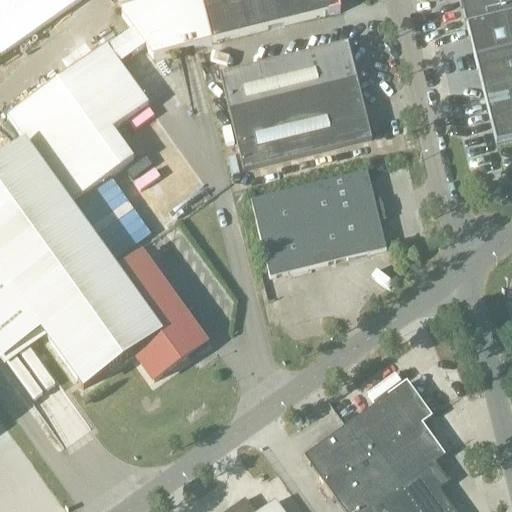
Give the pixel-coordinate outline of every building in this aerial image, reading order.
[(0,0),(0,56),(0,57),(80,0),(0,0)] [(118,0),(123,17),(133,31),(107,50),(105,48),(7,119),(37,160),(45,172),(71,207),(134,162),(112,133),(148,107),(119,68),(145,49),(153,59),(326,18),(338,15),(334,0),(118,0)] [(468,29),(511,17),(511,0),(458,0),(461,9),(463,8),(468,29)] [(511,17),(468,29),(496,146),(511,142),(511,17)] [(243,173),(370,142),(371,142),(348,45),(219,75),(243,173)] [(24,149),(0,166),(0,360),(41,330),(84,390),(134,353),(155,382),(205,345),(141,257),(115,275),(42,174),(45,172),(37,160),(34,163),(24,149)] [(386,252),(375,204),(367,175),(251,203),(270,280),(386,252)] [(22,395),(62,456),(85,442),(41,375),(32,381),(36,386),(22,395)] [(406,385),(303,459),(341,511),(452,511),(438,493),(448,486),(434,466),(444,459),(421,427),(430,420),(406,385)] [(251,511),(245,502),(230,511),(279,511),(274,504),(263,511),(251,511)]
